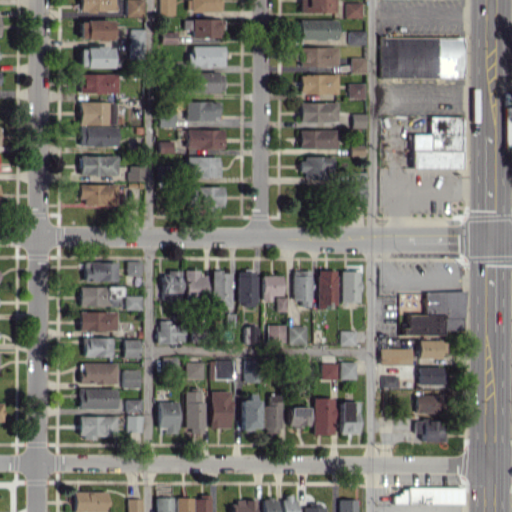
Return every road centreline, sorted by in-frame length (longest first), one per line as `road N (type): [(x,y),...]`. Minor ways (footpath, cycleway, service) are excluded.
road 1 (residential): [(0,462),(511,464)]
road 2 (residential): [(37,0),(35,511)]
road 3 (residential): [(0,234),(491,239)]
road 4 (residential): [(260,0),(259,237)]
road 5 (primary): [(488,464),(489,320)]
road 6 (primary): [(491,123),(490,0)]
